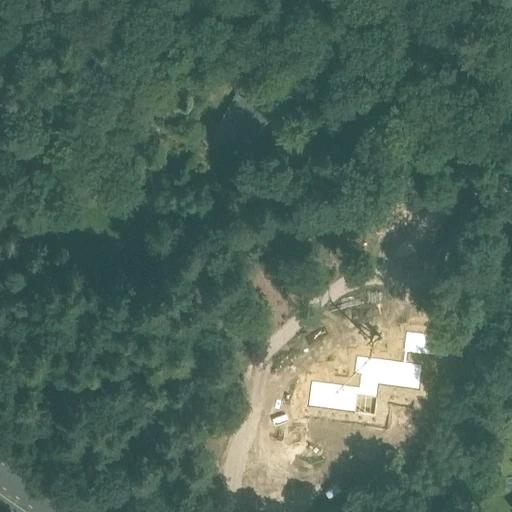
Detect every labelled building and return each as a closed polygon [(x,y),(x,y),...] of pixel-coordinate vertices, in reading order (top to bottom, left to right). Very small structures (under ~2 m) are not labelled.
[(258,104),(237,92),(217,125),(251,145),(270,111),(258,104)] [(420,218),(433,228),(448,209),(436,199),(420,218)] [(403,266),(418,246),(406,236),(390,255),(403,266)] [(411,324),(408,348),(456,355),(459,331),(411,324)] [(315,377),(312,404),(380,413),(384,383),(425,388),(429,360),(360,351),(358,371),(364,372),(362,383),(315,377)] [(458,511),(466,511),(473,504),(455,489),(446,501),(458,511)]
